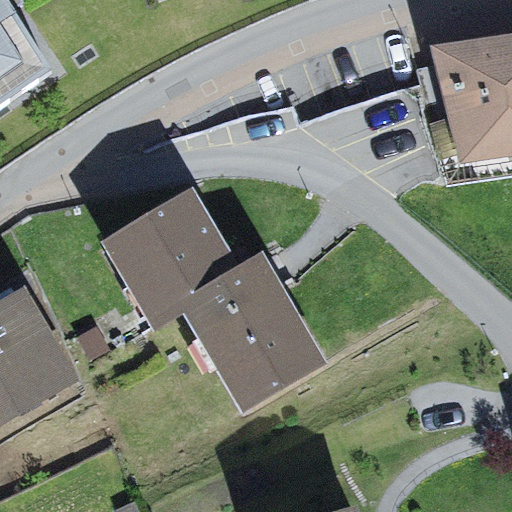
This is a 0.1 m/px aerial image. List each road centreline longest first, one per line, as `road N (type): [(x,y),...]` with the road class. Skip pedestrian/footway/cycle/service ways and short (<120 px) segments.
road 1 (residential): [(64,151),(111,175),(266,164),(339,180),(511,334)]
road 2 (residential): [(391,0),(222,59),(64,151)]
